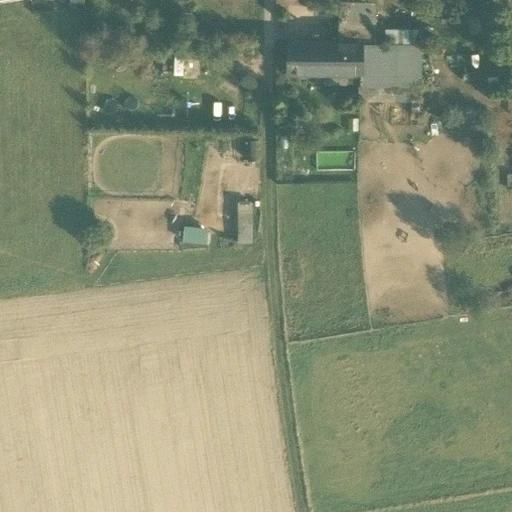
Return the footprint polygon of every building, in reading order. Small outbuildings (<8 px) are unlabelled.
[(338,2),(337,45),(360,45),(375,46),(375,3),(338,2)] [(390,31),(391,46),(421,46),(421,30),(390,31)] [(288,75),(327,75),(345,75),(359,75),(360,75),(360,45),(337,45),(288,45),(288,75)] [(359,101),(391,102),(392,54),(387,54),(387,46),(375,46),(360,45),(360,75),(359,75),(359,101)] [(391,46),(387,46),(387,54),(392,54),(391,102),(405,102),(406,91),(420,91),(421,46),(391,46)] [(345,86),(345,75),(327,75),(327,85),(345,86)] [(252,242),(251,203),(237,204),(239,243),(252,242)] [(183,242),(207,243),(207,228),(183,227),(183,242)]
